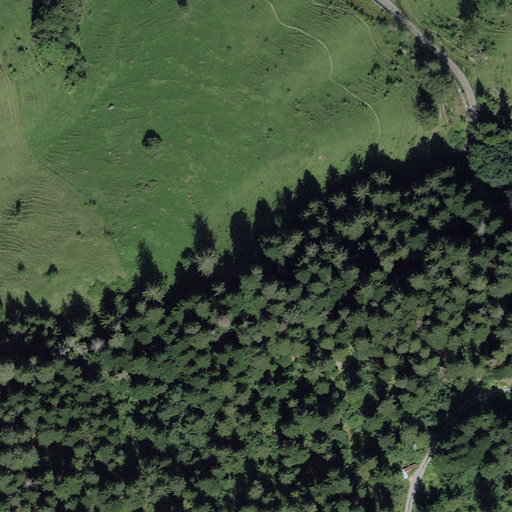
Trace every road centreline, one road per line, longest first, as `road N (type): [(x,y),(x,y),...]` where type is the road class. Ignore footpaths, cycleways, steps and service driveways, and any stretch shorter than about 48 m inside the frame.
road 1 (track): [(384,0),(468,79),(476,93),(466,165),(471,186),(511,216)]
road 2 (track): [(511,390),(464,405),(422,470),(409,511)]
